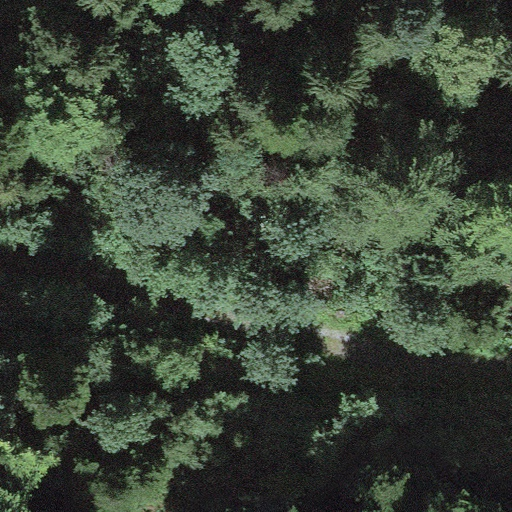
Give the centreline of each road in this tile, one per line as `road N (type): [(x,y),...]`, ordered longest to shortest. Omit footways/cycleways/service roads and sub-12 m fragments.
road 1 (track): [(511,356),(419,350),(0,251)]
road 2 (track): [(419,350),(96,385),(0,411)]
